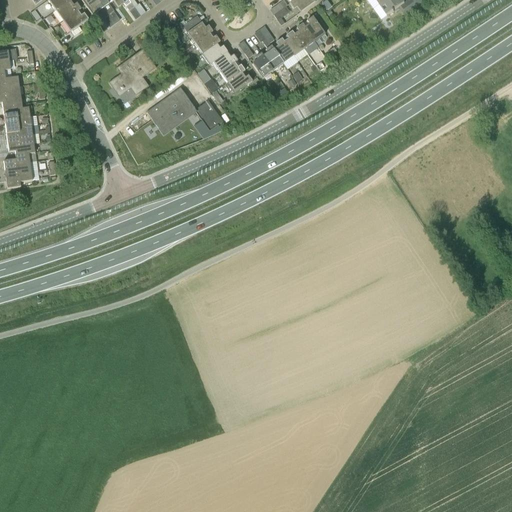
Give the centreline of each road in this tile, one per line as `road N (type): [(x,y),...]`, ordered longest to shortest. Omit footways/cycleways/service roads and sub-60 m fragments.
road 1 (trunk): [(511,14),(321,135),(131,225),(0,271)]
road 2 (trunk): [(0,297),(126,255),(282,186),(511,44)]
road 3 (tertiary): [(482,0),(293,120),(124,195)]
road 4 (residential): [(68,77),(177,0)]
road 5 (tertiary): [(124,195),(0,241)]
road 6 (residential): [(124,195),(68,77)]
